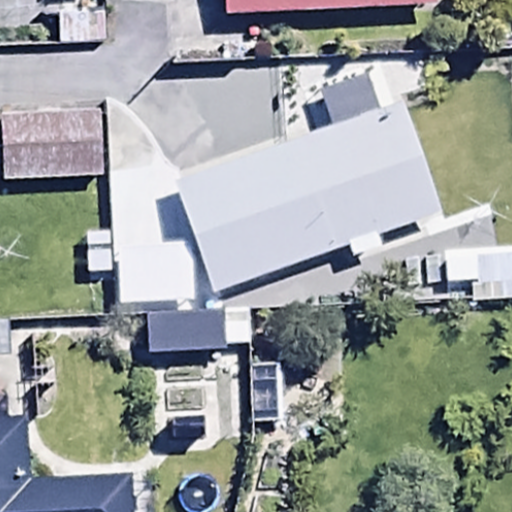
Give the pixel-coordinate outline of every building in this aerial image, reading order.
[(221,0),(223,24),(429,12),(428,0),(221,0)] [(98,8),(49,10),(50,52),(100,50),(98,8)] [(380,253),(377,244),(437,222),(396,108),(168,190),(210,305),(343,256),(346,265),(380,253)] [(95,122),(0,125),(3,192),(97,189),(95,122)] [(511,258),(472,258),(471,312),(511,311),(511,258)] [(240,320),(143,324),(144,361),(242,356),(240,320)] [(0,511),(129,511),(128,482),(37,487),(24,467),(23,426),(0,426),(0,511)]
